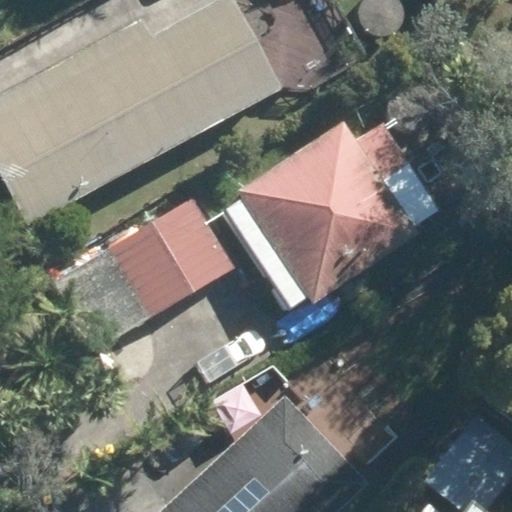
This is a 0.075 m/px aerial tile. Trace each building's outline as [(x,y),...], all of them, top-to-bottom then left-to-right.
[(135,34),(0,105),(0,195),(23,237),(275,104),(225,9),(144,52),(135,34)] [(411,252),(407,244),(436,224),(379,137),(350,157),(336,136),(237,203),(239,207),(212,226),(258,295),(279,282),(306,321),(411,252)] [(103,257),(145,327),(232,277),(189,206),(103,257)] [(280,412),(168,511),(349,511),(360,502),(280,412)] [(511,457),(471,426),(421,490),(449,511),(488,511),(511,482),(511,457)]
